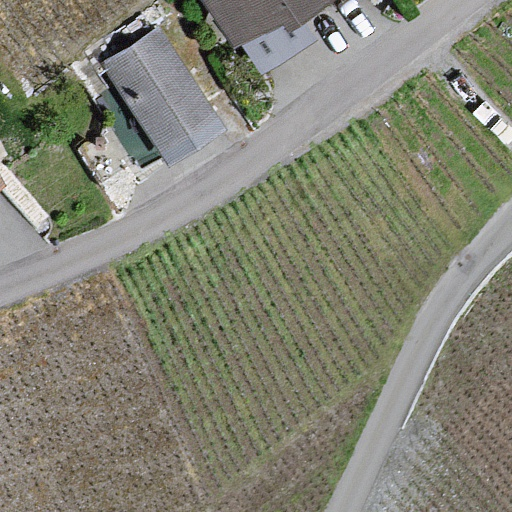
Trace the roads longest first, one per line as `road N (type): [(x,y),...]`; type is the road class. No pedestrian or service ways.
road 1 (unclassified): [(0,286),(144,225),(234,169),(458,0)]
road 2 (unclassified): [(511,226),(482,253),(426,331),(342,511)]
